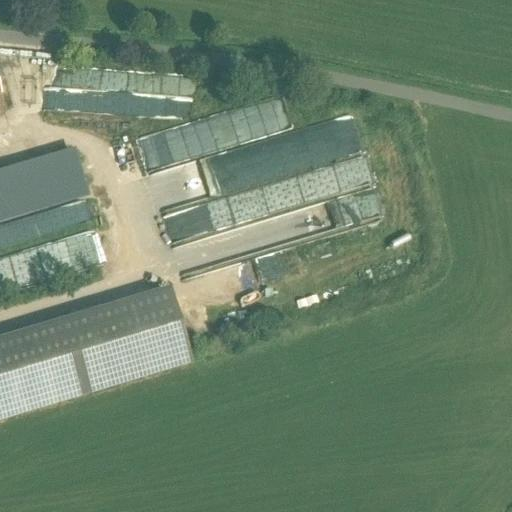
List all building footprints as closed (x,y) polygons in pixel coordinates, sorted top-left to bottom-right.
[(83,113),(84,93),(64,92),(62,111),(83,113)] [(215,121),(123,145),(132,179),(147,175),(146,170),(231,148),(231,149),(257,142),(253,129),(235,133),(233,124),(217,128),(215,121)] [(72,153),(0,173),(0,227),(87,201),(72,153)] [(179,276),(381,224),(365,162),(342,168),(348,193),(302,204),(296,179),(209,202),(214,222),(191,227),(194,239),(171,245),(179,276)] [(268,255),(245,264),(253,282),(276,273),(268,255)] [(169,289),(0,341),(0,421),(195,361),(169,289)]
